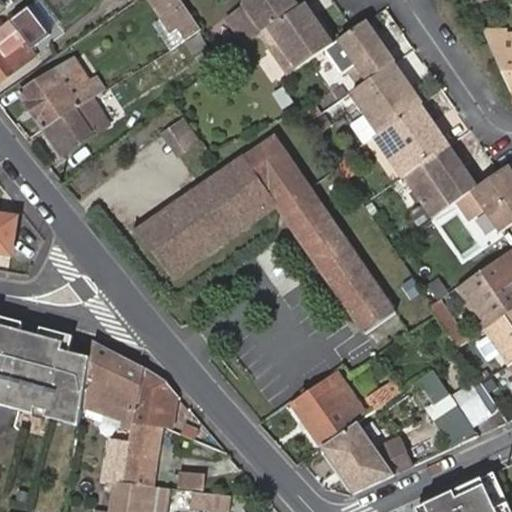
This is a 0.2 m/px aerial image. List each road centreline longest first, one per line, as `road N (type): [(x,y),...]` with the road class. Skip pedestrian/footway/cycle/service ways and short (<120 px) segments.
road 1 (tertiary): [(317,511),(106,275)]
road 2 (residential): [(511,133),(490,122),(403,0)]
road 3 (tertiary): [(106,275),(0,141)]
road 4 (residential): [(367,511),(511,443)]
